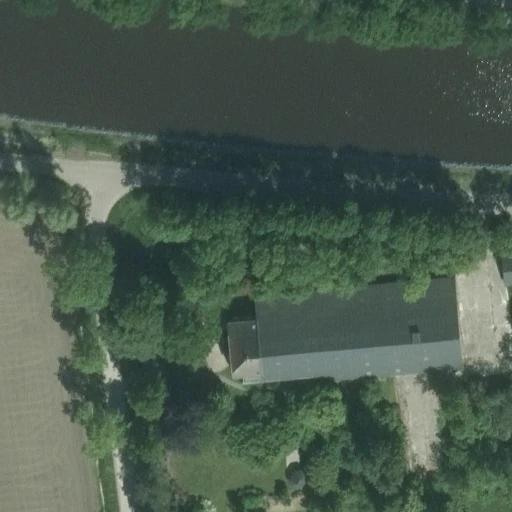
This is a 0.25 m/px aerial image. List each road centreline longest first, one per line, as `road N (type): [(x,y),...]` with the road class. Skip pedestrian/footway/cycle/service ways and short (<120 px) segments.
road 1 (residential): [(89,172),(511,205)]
road 2 (residential): [(127,511),(89,172)]
